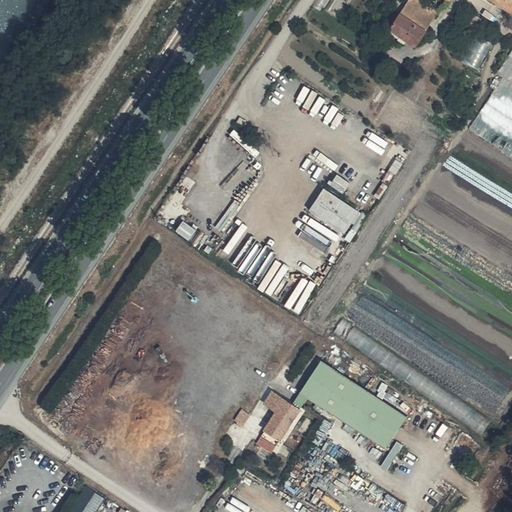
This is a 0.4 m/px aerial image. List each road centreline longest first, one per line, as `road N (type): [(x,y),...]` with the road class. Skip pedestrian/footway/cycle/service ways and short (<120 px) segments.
road 1 (primary): [(0,383),(258,0)]
road 2 (primary): [(223,0),(0,334)]
road 3 (track): [(137,0),(0,214)]
road 4 (unknown): [(199,511),(267,411)]
